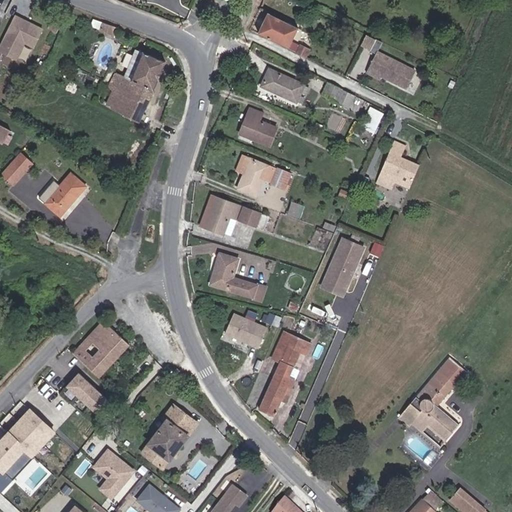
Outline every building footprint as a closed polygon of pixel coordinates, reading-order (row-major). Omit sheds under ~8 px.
[(298,30),(303,21),(276,8),(272,18),(298,30)] [(36,49),(45,31),(18,17),(1,52),(19,61),(27,44),(36,49)] [(291,51),(295,42),(301,31),(298,30),(272,18),(270,17),(261,36),(291,51)] [(371,49),(375,40),(366,36),(362,45),(371,49)] [(375,51),(380,42),(375,40),(371,49),(375,51)] [(291,51),(298,54),(302,45),(295,42),(291,51)] [(298,54),(308,59),(312,50),(302,45),(298,54)] [(115,108),(145,120),(170,60),(140,48),(133,65),(140,68),(137,75),(130,72),(121,69),(112,89),(121,92),(117,102),(115,108)] [(422,70),(381,50),(370,72),(387,80),(390,74),(392,75),(391,77),(414,88),(422,70)] [(130,72),(137,75),(140,68),(133,65),(130,72)] [(300,105),(307,88),(272,72),(265,90),(300,105)] [(324,99),(340,106),(346,92),(332,85),(324,99)] [(108,98),(117,102),(121,92),(112,89),(108,98)] [(363,125),(377,131),(385,112),(371,106),(363,125)] [(243,136),(273,149),(281,131),(264,124),(267,116),(254,110),(243,136)] [(0,132),(0,146),(8,151),(16,138),(2,129),(0,132)] [(419,186),(429,163),(421,160),(420,162),(416,161),(417,158),(399,150),(385,181),(400,188),(404,180),(419,186)] [(20,185),(37,163),(24,154),(8,176),(20,185)] [(267,182),(274,185),(279,171),(254,161),(243,191),(261,198),(267,182)] [(77,174),(52,205),(67,217),(92,187),(77,174)] [(241,223),(245,209),(220,200),(209,230),(227,237),(228,236),(233,238),(239,222),(241,223)] [(241,223),(244,224),(249,210),(245,209),(241,223)] [(244,224),(260,230),(265,216),(249,210),(244,224)] [(351,289),(369,249),(348,239),(331,279),(351,289)] [(244,261),(225,256),(217,287),(260,298),(264,284),(239,278),(244,261)] [(351,289),(331,279),(327,287),(348,297),(351,289)] [(264,284),(260,298),(268,300),(271,286),(264,284)] [(265,346),(273,326),(240,312),(231,332),(265,346)] [(103,382),(135,348),(111,325),(80,359),(85,364),(103,382)] [(284,358),(295,332),(291,330),(279,356),(284,358)] [(338,341),(344,344),(348,334),(342,331),(338,341)] [(313,354),(318,342),(295,332),(284,358),(288,360),(266,408),(280,414),(293,385),(298,388),(302,379),(296,376),(307,351),(313,354)] [(454,351),(402,412),(414,422),(417,418),(428,427),(434,420),(453,435),(466,420),(442,401),(456,384),(460,387),(475,369),(454,351)] [(117,408),(85,378),(73,391),(105,422),(117,408)] [(50,405),(57,411),(66,402),(58,395),(50,405)] [(148,453),(171,473),(183,457),(187,453),(207,429),(181,407),(171,418),(175,422),(148,453)] [(43,460),(63,438),(67,434),(40,411),(0,455),(0,464),(13,475),(33,452),(43,460)] [(447,442),(453,435),(434,420),(428,427),(447,442)] [(21,482),(22,483),(43,460),(33,452),(13,475),(21,482)] [(143,475),(126,460),(124,463),(122,460),(124,458),(118,453),(103,469),(117,481),(109,491),(120,501),(143,475)] [(444,511),(453,503),(447,498),(439,491),(442,488),(437,485),(414,511),(444,511)] [(243,488),(224,511),(241,511),(245,508),(247,510),(257,498),(243,488)] [(447,498),(449,495),(442,488),(439,491),(447,498)] [(185,511),(176,504),(173,504),(170,503),(172,501),(158,489),(145,504),(154,511),(185,511)] [(458,509),(466,499),(461,494),(453,504),(458,509)] [(481,511),(466,499),(458,509),(462,511),(481,511)] [(301,511),(292,502),(282,511),(301,511)]
